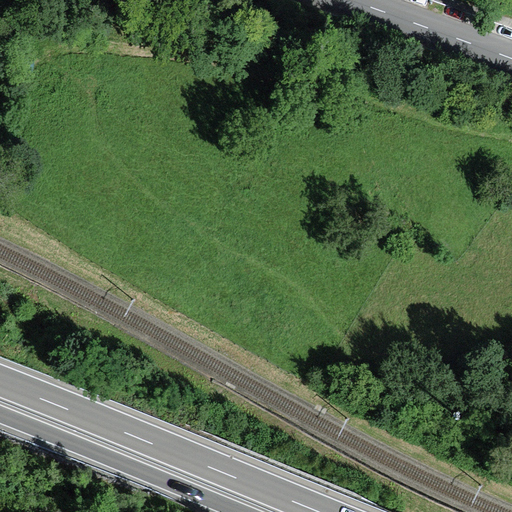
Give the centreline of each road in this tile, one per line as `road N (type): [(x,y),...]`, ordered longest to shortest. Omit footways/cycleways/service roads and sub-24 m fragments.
road 1 (trunk): [(319,511),(0,382)]
road 2 (trunk): [(0,415),(238,511)]
road 3 (primary): [(389,0),(511,55)]
